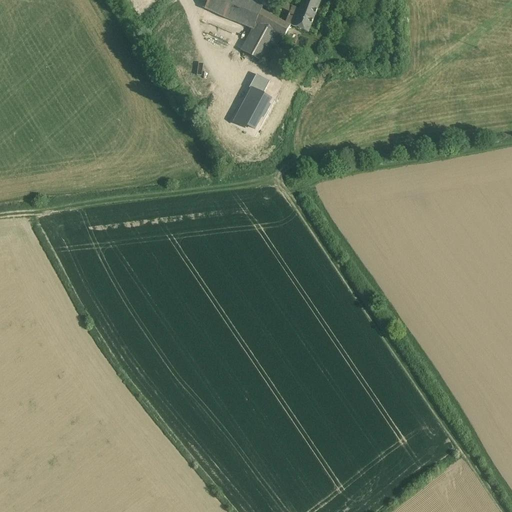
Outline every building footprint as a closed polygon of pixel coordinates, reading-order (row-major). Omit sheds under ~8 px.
[(263,8),(244,0),(209,0),(205,10),(253,30),(256,24),(261,11),(263,8)] [(321,1),(317,0),(303,0),(299,11),(293,8),(290,13),(286,25),(290,27),(290,26),(308,34),(321,1)] [(293,8),(283,4),(281,10),(290,13),(293,8)] [(286,25),(261,11),(256,24),(278,36),(284,39),(290,27),(286,25)] [(278,36),(256,24),(253,30),(242,51),(264,63),(272,47),(278,36)] [(284,39),(278,36),(272,47),(278,50),(284,39)]
